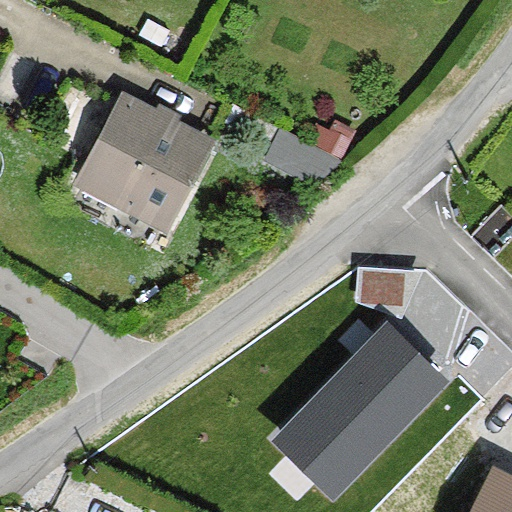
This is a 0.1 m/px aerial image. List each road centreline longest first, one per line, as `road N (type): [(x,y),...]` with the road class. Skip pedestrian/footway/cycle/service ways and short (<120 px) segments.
road 1 (residential): [(393,190),(274,285),(0,467)]
road 2 (residential): [(511,63),(393,190)]
road 3 (residential): [(393,190),(511,307)]
